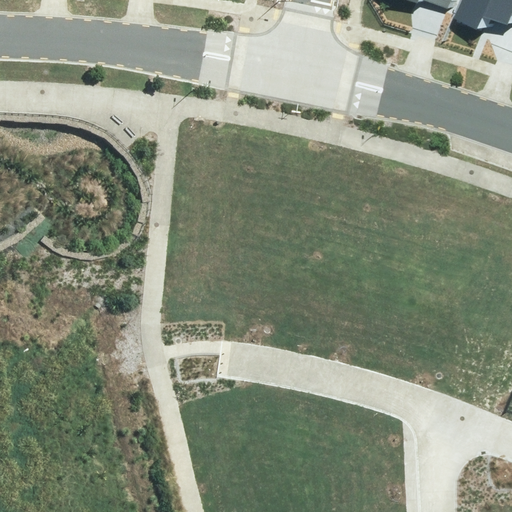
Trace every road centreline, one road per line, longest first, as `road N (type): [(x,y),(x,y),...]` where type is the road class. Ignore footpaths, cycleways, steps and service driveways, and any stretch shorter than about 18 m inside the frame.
road 1 (residential): [(314,76),(156,42),(0,29)]
road 2 (residential): [(225,352),(334,369),(451,413)]
road 3 (residential): [(511,140),(314,76)]
